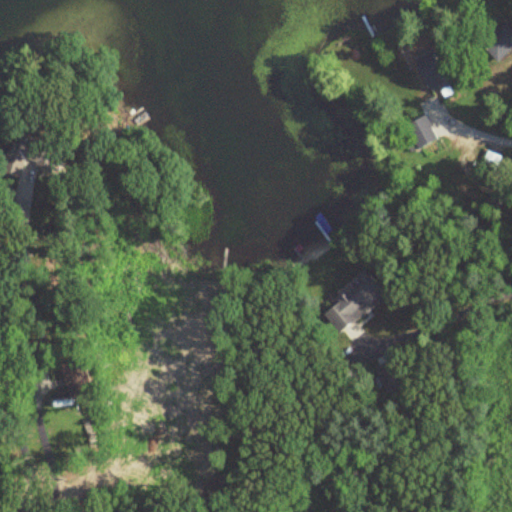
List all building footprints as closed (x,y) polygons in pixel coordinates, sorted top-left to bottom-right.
[(511,19),(507,22),(507,21),(493,31),(490,26),(475,37),(492,61),(511,46),(511,19)] [(446,81),(429,51),(410,61),(427,92),(446,81)] [(408,151),(433,141),(423,115),(402,124),(408,139),(405,141),(408,151)] [(389,299),(372,273),(323,309),(341,333),(389,299)] [(377,369),(387,393),(407,384),(396,360),(377,369)]
